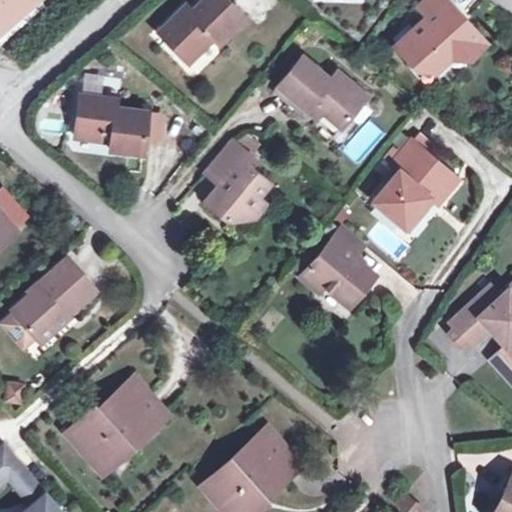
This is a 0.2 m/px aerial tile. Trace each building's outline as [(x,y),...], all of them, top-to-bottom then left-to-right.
[(245,17),(228,0),(198,0),(188,11),(183,5),(158,31),(188,61),(213,35),(219,42),(245,17)] [(486,41),(449,0),(443,0),(427,15),(395,44),(411,63),(419,55),(433,70),(450,56),(468,57),(486,41)] [(421,0),(417,4),(427,15),(443,0),(421,0)] [(313,104),(323,111),(340,125),(365,95),(335,72),(329,79),(300,55),(271,89),(301,114),(306,107),(309,110),(313,104)] [(79,93),(73,135),(110,140),(109,147),(142,152),(147,109),(115,105),(116,98),(79,93)] [(318,118),(323,111),(313,104),(309,110),(318,118)] [(230,139),(211,161),(226,174),(219,182),(205,199),(227,217),(253,215),(264,201),(257,194),(268,181),(248,165),(254,158),(230,139)] [(428,195),(432,198),(437,202),(457,177),(411,139),(391,163),(397,169),(373,199),(404,225),(428,195)] [(226,174),(211,161),(204,170),(219,182),(226,174)] [(428,195),(404,225),(407,228),(432,198),(428,195)] [(0,242),(15,229),(0,211),(0,242)] [(342,225),(300,275),(318,291),(324,284),(348,305),(375,273),(353,256),(364,243),(342,225)] [(23,345),(34,335),(65,307),(68,310),(95,287),(66,255),(40,278),(42,281),(28,294),(11,310),(13,312),(2,322),(23,345)] [(42,281),(40,278),(26,291),(28,294),(42,281)] [(511,281),(497,296),(492,291),(482,301),(487,306),(475,317),(488,330),(503,346),(488,360),(511,383),(511,382),(511,281)] [(469,348),(488,330),(475,317),(487,306),(482,301),(492,291),(487,286),(446,325),(469,348)] [(65,307),(34,335),(39,341),(70,313),(68,310),(65,307)] [(166,413),(133,376),(91,414),(88,411),(67,430),(103,470),(166,413)] [(23,402),(22,380),(5,382),(6,404),(23,402)] [(251,511),(260,504),(258,502),(299,463),(265,426),(203,483),(228,511),(251,511)] [(61,511),(3,445),(0,446),(0,482),(8,476),(32,503),(21,511),(61,511)] [(511,511),(511,471),(496,504),(503,508),(501,511),(511,511)] [(417,511),(421,508),(405,495),(398,503),(408,511),(417,511)]
